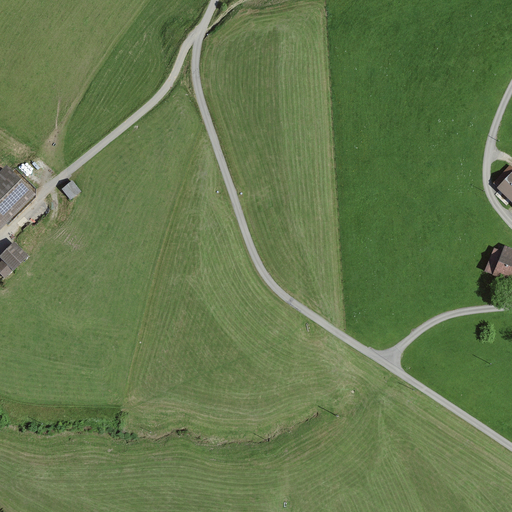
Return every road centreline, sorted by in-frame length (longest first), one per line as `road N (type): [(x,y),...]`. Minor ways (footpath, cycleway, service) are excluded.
road 1 (unclassified): [(200,31),(200,96),(260,267),(280,292),(383,362)]
road 2 (unclassified): [(200,31),(166,88),(0,238)]
road 3 (unclassified): [(383,362),(511,447)]
road 4 (unclassified): [(383,362),(426,326),(511,304)]
road 5 (unclassified): [(511,223),(489,185),(488,159),(511,91)]
